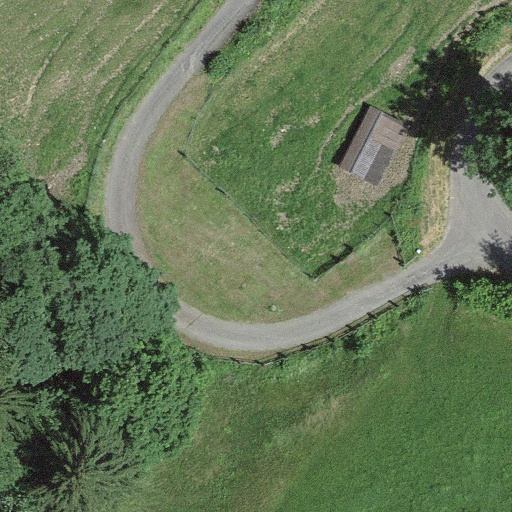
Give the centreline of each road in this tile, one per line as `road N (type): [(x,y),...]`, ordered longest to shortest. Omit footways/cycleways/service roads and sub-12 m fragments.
road 1 (unclassified): [(485,219),(455,254),(313,329),(247,338),(190,323),(138,289),(116,237),(122,174),(182,75),(246,0)]
road 2 (unclassified): [(485,219),(470,159),(488,99),(511,87)]
